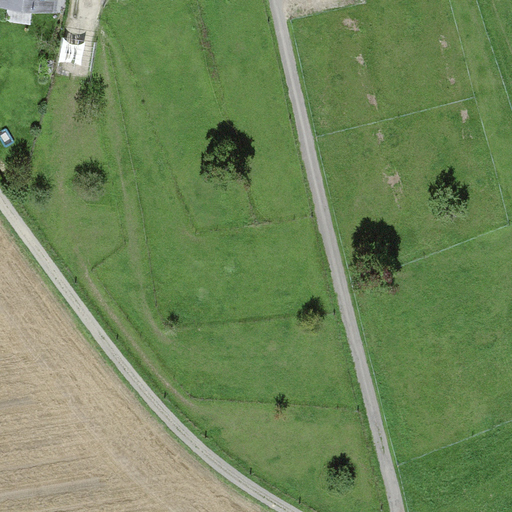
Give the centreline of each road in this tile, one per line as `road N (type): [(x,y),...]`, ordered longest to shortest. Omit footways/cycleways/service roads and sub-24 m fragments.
road 1 (track): [(275,0),(396,511)]
road 2 (track): [(288,511),(176,433),(0,197)]
